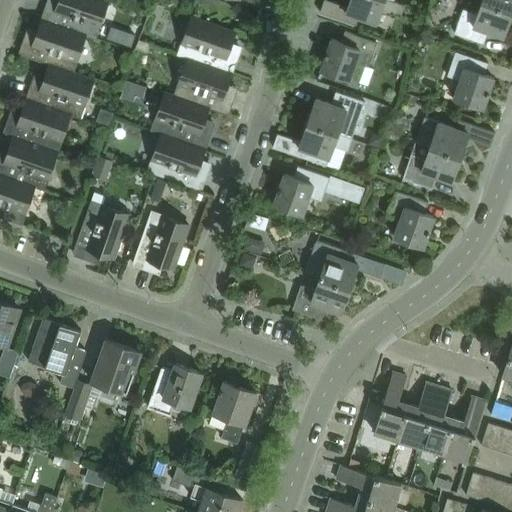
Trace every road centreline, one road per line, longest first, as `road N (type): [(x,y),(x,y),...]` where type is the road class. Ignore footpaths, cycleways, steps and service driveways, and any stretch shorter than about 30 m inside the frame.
road 1 (residential): [(187,326),(276,58),(277,0)]
road 2 (residential): [(187,326),(0,261)]
road 3 (residential): [(331,377),(359,339),(466,255)]
road 4 (residential): [(331,377),(187,326)]
road 5 (residential): [(282,511),(331,377)]
